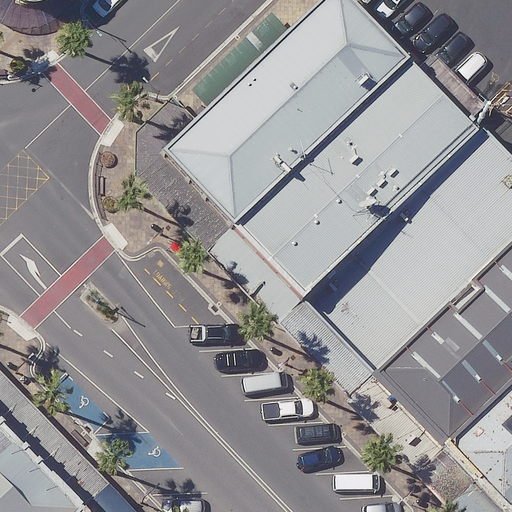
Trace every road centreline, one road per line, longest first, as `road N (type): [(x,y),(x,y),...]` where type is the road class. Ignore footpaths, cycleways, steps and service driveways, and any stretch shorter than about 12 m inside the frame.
road 1 (tertiary): [(290,511),(0,209)]
road 2 (unclassified): [(0,170),(180,0)]
